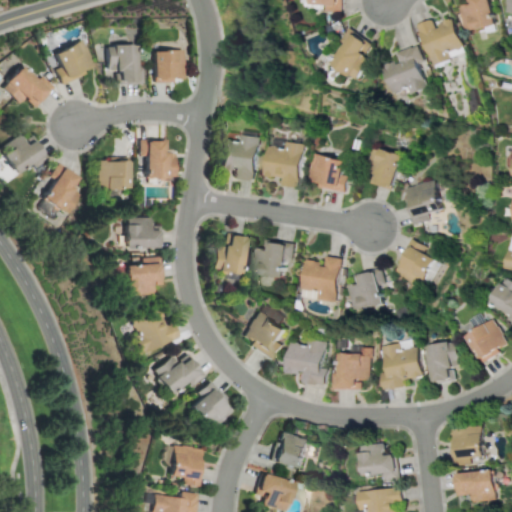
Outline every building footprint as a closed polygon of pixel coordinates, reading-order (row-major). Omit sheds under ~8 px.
[(339,11),(339,0),(300,0),(300,3),(323,3),(323,11),(339,11)] [(490,0),(466,0),(467,4),(460,4),(463,29),(493,26),(490,0)] [(355,79),(368,59),(363,56),(370,44),(347,28),(339,40),(343,42),(330,63),(355,79)] [(52,69),(58,84),(84,74),(82,69),(91,65),(81,40),(51,51),(58,67),(52,69)] [(133,66),(133,45),(103,44),(103,70),(112,70),(111,82),(139,83),(140,66),(133,66)] [(381,66),(391,93),(406,87),(409,94),(426,87),(417,62),(423,60),(416,44),(395,51),(398,60),(381,66)] [(149,50),(150,82),(171,81),(171,78),(182,78),(181,50),(149,50)] [(0,89),(15,104),(21,98),(30,107),(50,86),(39,75),(34,80),(18,65),(0,83),(0,89)] [(32,139),(22,144),(17,134),(0,143),(0,153),(11,173),(29,163),(31,166),(43,159),(32,139)] [(222,138),(218,168),(236,170),(235,178),(251,180),(257,136),(239,134),(239,140),(222,138)] [(171,151),(163,151),(163,140),(135,139),(135,156),(142,156),(142,177),(171,177),(171,151)] [(264,175),(281,177),(281,185),(297,187),(302,143),(284,141),(284,147),(267,145),(264,175)] [(366,181),(392,187),(400,153),(374,147),(366,181)] [(347,175),(342,174),(344,159),(313,153),(307,184),(344,191),(347,175)] [(94,188),(126,189),(127,160),(95,159),(94,188)] [(77,177),(54,163),(46,175),(51,178),(39,198),(63,213),(77,192),(70,188),(77,177)] [(404,200),(412,225),(429,220),(427,213),(440,208),(432,179),(404,187),(408,198),(404,200)] [(156,247),(155,229),(147,230),(147,216),(121,217),(122,248),(156,247)] [(238,273),(243,236),(222,233),(220,246),(212,245),(208,269),(238,273)] [(424,245),(408,238),(398,262),(399,262),(394,273),(421,285),(433,257),(421,252),(424,245)] [(282,276),(284,262),(291,263),(293,244),(265,240),(264,248),(255,247),(251,273),(282,276)] [(341,258),(325,255),(324,263),(306,259),(300,289),(316,292),(315,298),(333,301),(341,258)] [(150,293),(149,284),(157,283),(155,256),(139,257),(140,263),(122,265),(124,295),(150,293)] [(383,303),(378,284),(384,283),(380,269),(354,274),(356,283),(347,285),(353,310),(383,303)] [(511,280),(503,276),(491,303),(510,312),(507,318),(511,320),(511,280)] [(176,336),(169,321),(163,324),(156,308),(128,321),(141,352),(176,336)] [(240,335),(250,341),(247,345),(271,358),(279,344),(274,341),(281,326),(254,311),(240,335)] [(481,362),(500,353),(498,348),(506,344),(495,319),(467,332),(481,362)] [(284,371),(301,374),(300,381),(322,385),(325,368),(319,367),(324,340),(307,338),(306,344),(288,341),(284,371)] [(455,378),(452,366),(460,364),(455,340),(427,346),(434,383),(455,378)] [(421,376),(416,346),(400,349),(399,342),(381,345),(385,372),(380,373),(382,389),(406,386),(405,379),(421,376)] [(369,379),(369,351),(339,350),(339,372),(331,372),(331,388),(359,389),(359,379),(369,379)] [(149,369),(166,394),(185,381),(188,385),(200,376),(184,354),(173,362),(169,355),(149,369)] [(208,430),(229,411),(221,403),(224,401),(205,381),(193,392),(197,397),(187,407),(208,430)] [(453,464),(470,463),(469,457),(483,456),(482,425),(451,427),(453,464)] [(267,462),(298,469),(305,438),(277,431),(275,442),(272,441),(267,462)] [(382,474),(382,480),(397,479),(396,454),(385,454),(384,442),(371,443),(371,452),(360,452),(361,475),(382,474)] [(199,459),(196,459),(198,448),(169,444),(165,476),(179,478),(178,484),(196,486),(199,459)] [(470,494),(470,501),(494,499),(493,470),(454,472),(456,494),(470,494)] [(258,504),(282,511),(291,482),(257,472),(251,494),(260,497),(258,504)] [(394,511),(393,501),(401,500),(399,486),(356,491),(358,509),(368,508),(368,511),(394,511)] [(191,511),(194,493),(177,491),(176,497),(150,494),(148,511),(191,511)]
